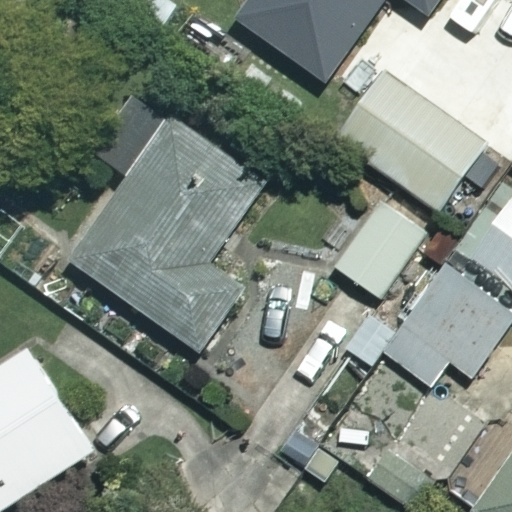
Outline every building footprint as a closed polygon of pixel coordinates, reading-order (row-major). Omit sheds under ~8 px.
[(461,0),(268,0),(248,28),(334,90),(400,0),(407,0),(443,26),(461,0)] [(476,181),(496,152),(397,82),(350,148),(463,228),(490,191),(476,181)] [(207,117),(194,135),(145,101),(104,161),(141,187),(82,272),(214,364),(260,298),(226,275),(281,196),(225,157),(238,139),(207,117)] [(438,237),(392,206),(345,276),(390,307),(438,237)] [(511,224),(481,267),(511,288),(511,224)] [(511,349),(511,316),(461,277),(403,351),(471,403),(511,349)] [(359,350),(332,331),(297,378),(324,398),(359,350)] [(0,511),(19,511),(104,460),(43,361),(0,387),(0,511)] [(511,511),(511,486),(493,511),(511,511)]
